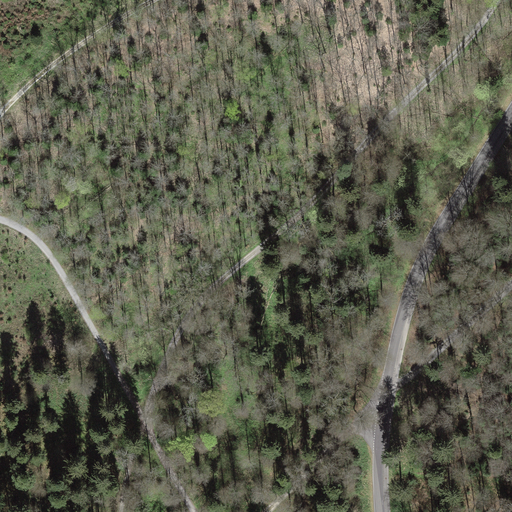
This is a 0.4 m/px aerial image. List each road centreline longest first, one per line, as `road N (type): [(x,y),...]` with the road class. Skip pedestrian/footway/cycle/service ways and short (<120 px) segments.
road 1 (track): [(496,0),(301,217),(202,299),(172,345),(142,424)]
road 2 (unclassified): [(379,511),(379,427),(406,299),(434,234),(511,112)]
road 3 (track): [(511,286),(263,511)]
road 4 (track): [(0,218),(28,232),(57,265),(142,424)]
road 5 (track): [(156,0),(55,60),(0,113)]
